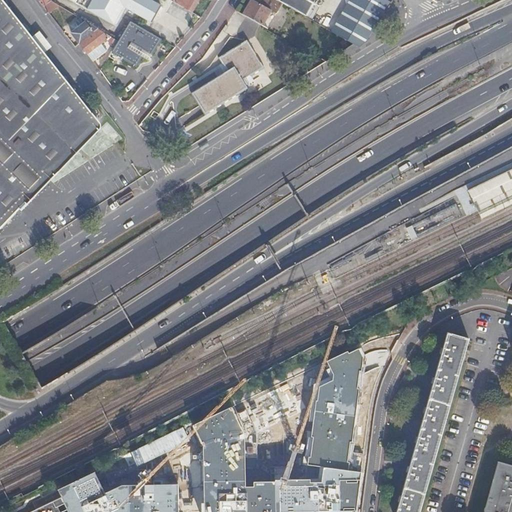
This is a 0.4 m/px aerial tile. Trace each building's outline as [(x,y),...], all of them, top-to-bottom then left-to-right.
[(0,0),(0,230),(27,202),(29,203),(44,188),(98,131),(99,129),(100,128),(100,126),(0,0)] [(49,0),(45,0),(41,4),(49,14),(59,6),(49,0)] [(69,0),(116,25),(126,8),(151,23),(157,12),(145,6),(134,0),(69,0)] [(149,0),(134,0),(145,6),(157,12),(160,6),(149,0)] [(177,0),(175,3),(193,13),(200,0),(177,0)] [(254,0),(251,0),(243,15),(262,26),(271,10),(256,1),(254,0)] [(271,10),(277,1),(274,0),(256,0),(256,1),(271,10)] [(274,0),(277,1),(304,17),(311,3),(316,6),(317,6),(318,7),(318,6),(319,6),(320,6),(320,5),(321,4),(321,3),(321,2),(320,2),(320,1),(319,0),(318,0),(274,0)] [(330,32),(352,45),(356,47),(361,44),(369,39),(373,31),(389,4),(382,0),(348,0),(344,9),(330,32)] [(317,25),(330,32),(344,9),(330,1),(317,25)] [(114,45),(110,53),(134,67),(141,58),(138,56),(142,50),(150,55),(160,40),(130,21),(117,40),(114,45)] [(72,33),(79,43),(92,33),(86,24),(83,24),(72,33)] [(92,33),(79,43),(93,60),(107,50),(101,43),(107,38),(110,40),(108,42),(114,45),(117,40),(98,29),(92,33)] [(37,32),(31,36),(43,52),(49,47),(37,32)] [(247,43),(246,43),(220,59),(223,64),(217,68),(220,73),(222,76),(191,95),(204,114),(246,89),(244,86),(249,83),(256,79),(253,74),(262,69),(247,44),(247,43)] [(138,56),(141,58),(147,61),(150,55),(142,50),(138,56)] [(511,165),(467,190),(476,207),(511,186),(511,165)] [(443,214),(429,218),(432,227),(446,223),(443,214)] [(409,238),(415,236),(411,226),(406,228),(409,238)] [(394,511),(417,511),(467,338),(446,331),(441,347),(440,353),(433,376),(431,382),(424,406),(423,412),(416,436),(414,441),(408,465),(406,471),(399,495),(397,501),(394,511)] [(231,407),(192,425),(202,445),(203,511),(354,511),(356,511),(363,453),(348,451),(350,442),(352,442),(354,425),(352,425),(355,405),(357,405),(359,388),(357,388),(358,377),(370,371),(358,348),(348,353),(347,351),(312,367),(319,381),(316,400),(315,400),(310,437),(311,437),(310,446),(308,446),(305,468),(274,468),(275,479),(273,479),(273,480),(251,481),(251,485),(244,485),(244,457),(256,457),(256,431),(245,409),(234,414),(231,407)] [(481,511),(504,511),(511,489),(511,487),(511,466),(496,461),(481,511)] [(61,497),(30,511),(178,511),(177,483),(121,485),(105,492),(95,472),(57,490),(61,497)]
